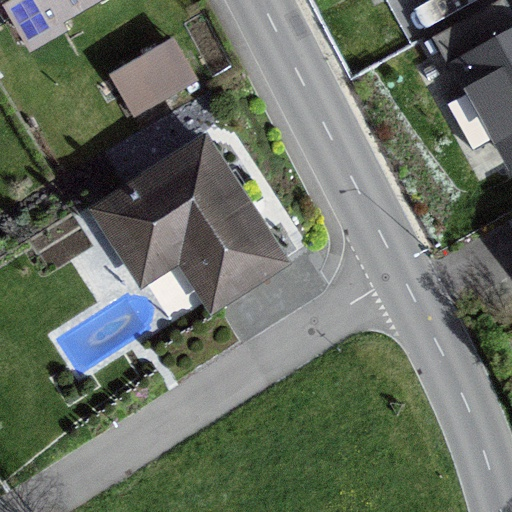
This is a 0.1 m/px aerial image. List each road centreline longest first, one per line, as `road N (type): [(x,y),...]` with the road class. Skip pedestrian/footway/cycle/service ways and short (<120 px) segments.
road 1 (residential): [(402,273),(27,511)]
road 2 (tertiary): [(261,0),(402,273)]
road 3 (tertiary): [(402,273),(465,401),(501,511)]
